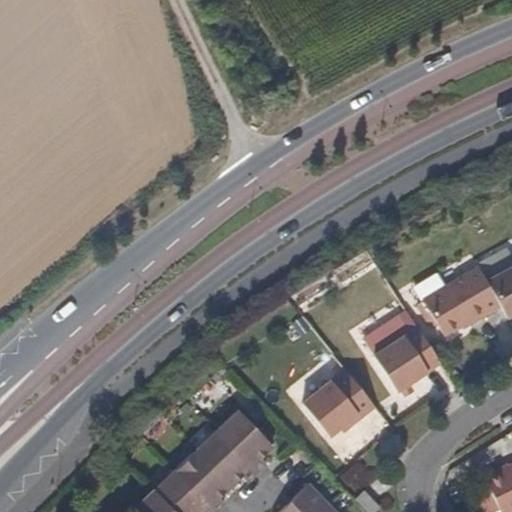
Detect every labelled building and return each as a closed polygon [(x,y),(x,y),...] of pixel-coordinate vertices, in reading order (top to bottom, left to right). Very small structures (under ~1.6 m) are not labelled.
[(511,256),(481,273),(497,303),(504,316),(511,312),(511,256)] [(481,273),(474,260),(419,291),(438,326),(457,315),(464,311),(469,318),(497,303),(481,273)] [(469,318),(464,311),(457,315),(462,321),(469,318)] [(394,391),(438,361),(413,323),(370,353),(394,391)] [(342,368),(326,384),(299,411),(328,441),(338,431),(344,436),(347,432),(374,406),(342,368)] [(249,431),(212,394),(189,416),(235,462),(248,448),(240,440),(249,431)] [(235,462),(189,416),(170,435),(208,474),(219,464),(225,472),(235,462)] [(208,474),(170,435),(147,457),(193,503),(204,491),(198,484),(208,474)] [(193,503),(147,457),(129,475),(166,511),(170,511),(179,504),(185,511),(193,503)] [(511,458),(485,472),(503,509),(511,504),(511,458)] [(330,511),(288,469),(250,507),(255,511),(330,511)] [(166,511),(129,475),(112,491),(109,488),(85,511),(166,511)]
